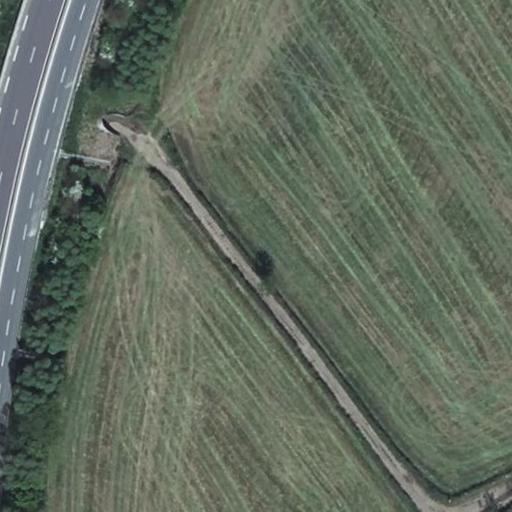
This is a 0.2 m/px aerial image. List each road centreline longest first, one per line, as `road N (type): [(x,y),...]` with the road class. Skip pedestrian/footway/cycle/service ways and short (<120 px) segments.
road 1 (trunk): [(0,373),(28,223),(93,0)]
road 2 (trunk): [(48,0),(0,210)]
